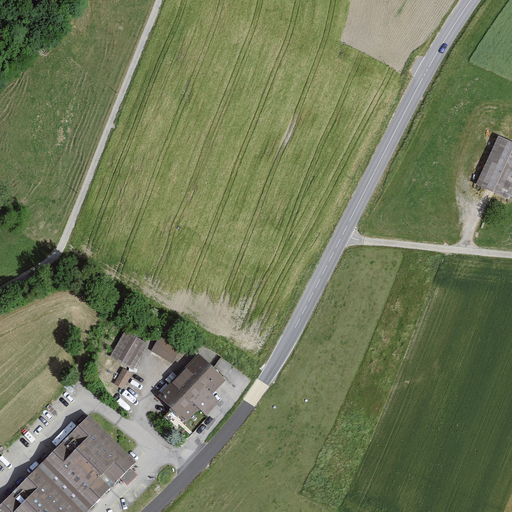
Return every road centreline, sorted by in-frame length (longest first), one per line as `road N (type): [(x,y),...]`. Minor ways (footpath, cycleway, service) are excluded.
road 1 (tertiary): [(149,511),(264,383),(469,0)]
road 2 (unclassified): [(0,288),(45,260),(62,236),(158,0)]
road 3 (track): [(339,241),(511,257)]
